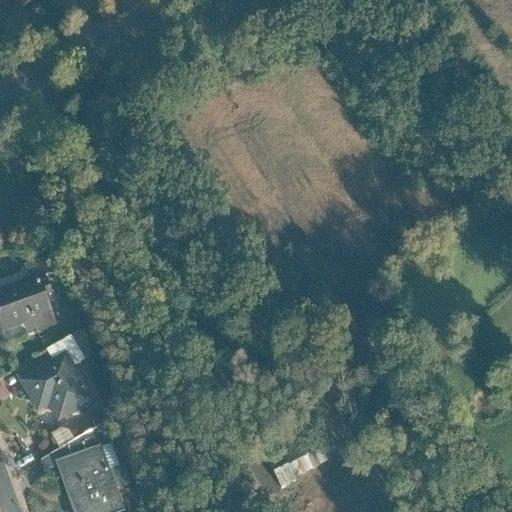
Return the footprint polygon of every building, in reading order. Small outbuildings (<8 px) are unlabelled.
[(3,0),(4,2),(8,0),(14,0),(20,11),(41,0),(3,0)] [(0,258),(13,251),(0,227),(0,258)] [(0,294),(0,331),(6,342),(26,331),(33,342),(61,327),(48,303),(33,276),(0,294)] [(53,412),(62,426),(100,404),(71,354),(23,382),(43,418),(53,412)] [(75,460),(58,466),(75,511),(135,511),(107,433),(70,446),(75,460)] [(306,445),(267,459),(277,486),(315,472),(306,445)]
